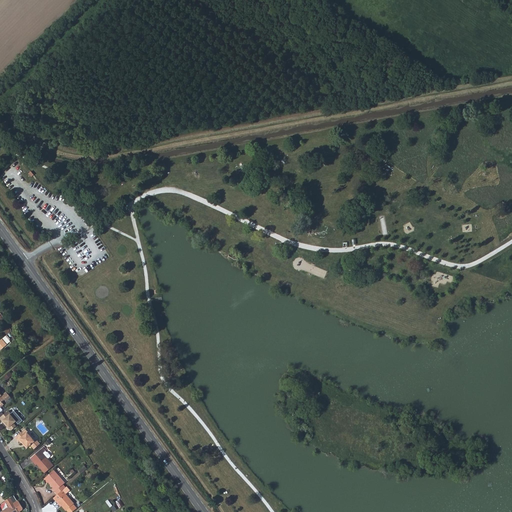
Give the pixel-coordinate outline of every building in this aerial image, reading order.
[(11,377),(9,373),(3,378),(6,381),(11,377)] [(1,398),(0,396),(0,407),(1,408),(3,406),(2,404),(5,402),(6,403),(10,399),(6,394),(1,398)] [(13,418),(8,412),(0,419),(0,420),(5,426),(7,425),(12,431),(16,427),(14,424),(16,422),(13,418)] [(25,430),(22,431),(14,438),(17,441),(18,440),(21,444),(22,443),(24,445),(24,446),(26,449),(30,446),(34,443),(34,442),(27,433),(25,430)] [(34,442),(34,443),(30,446),(34,450),(40,445),(36,441),(34,442)] [(37,465),(44,474),(53,466),(49,462),(52,458),(49,454),(47,454),(44,456),(43,455),(46,452),(43,449),(30,460),(36,466),(37,465)] [(52,490),(57,496),(65,489),(62,486),(64,484),(53,472),(44,479),(52,489),(52,490)] [(69,492),(65,488),(65,489),(57,496),(52,499),(56,503),(57,503),(65,511),(66,511),(73,505),(65,495),(69,492)] [(1,511),(0,511),(17,511),(13,504),(10,498),(5,501),(9,507),(1,511)] [(18,501),(13,504),(17,511),(19,511),(22,511),(22,509),(18,501)]
